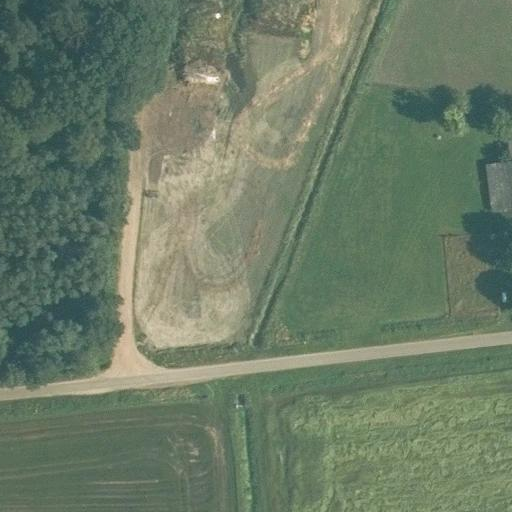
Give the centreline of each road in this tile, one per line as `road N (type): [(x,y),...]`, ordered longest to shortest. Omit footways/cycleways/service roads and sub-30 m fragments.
road 1 (unclassified): [(0,395),(511,341)]
road 2 (track): [(125,381),(144,0)]
